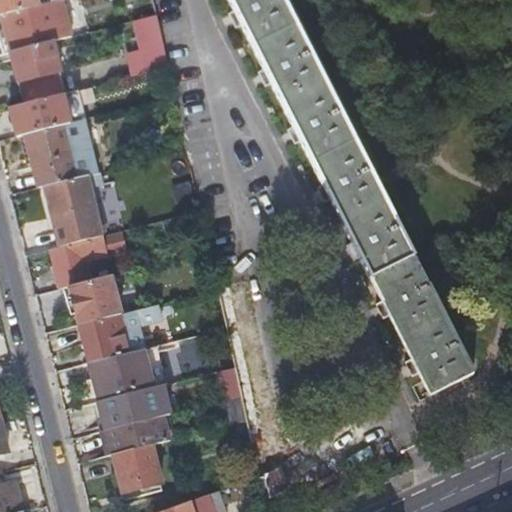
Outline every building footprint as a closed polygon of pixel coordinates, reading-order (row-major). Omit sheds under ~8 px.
[(0,0),(4,13),(37,5),(58,0),(0,0)] [(4,13),(0,14),(0,15),(9,51),(47,42),(51,41),(71,36),(61,0),(58,0),(37,5),(4,13)] [(438,375),(449,398),(493,377),(301,0),(248,0),(254,12),(248,15),(256,29),(262,26),(284,70),(278,73),(285,87),(291,84),(313,128),(307,131),(314,145),(320,142),(342,186),(336,189),(344,203),(350,200),(371,244),(366,247),(373,261),(379,258),(401,302),(395,305),(402,319),(408,316),(430,360),(424,363),(432,378),(438,375)] [(169,68),(157,14),(134,20),(142,50),(129,54),(135,76),(169,68)] [(47,42),(9,51),(23,103),(63,93),(65,93),(51,41),(47,42)] [(65,93),(63,93),(69,121),(85,117),(78,90),(65,93)] [(23,103),(9,106),(17,137),(26,134),(64,125),(70,123),(69,121),(63,93),(23,103)] [(76,122),(70,123),(64,125),(67,141),(80,138),(76,122)] [(26,134),(38,186),(44,185),(75,177),(67,141),(64,125),(26,134)] [(103,184),(100,171),(75,177),(44,185),(59,246),(102,235),(102,233),(105,230),(100,214),(96,212),(90,187),(103,184)] [(120,231),(102,235),(59,246),(49,248),(59,288),(68,286),(90,280),(85,261),(107,255),(125,251),(120,231)] [(104,277),(90,280),(68,286),(78,325),(114,316),(108,293),(104,277)] [(245,420),(256,471),(285,464),(246,280),(217,287),(234,367),(240,397),(245,420)] [(162,319),(158,305),(136,310),(140,325),(162,319)] [(141,349),(144,349),(141,337),(125,341),(118,315),(114,316),(78,325),(87,363),(95,361),(141,349)] [(141,349),(95,361),(100,383),(94,384),(97,401),(150,388),(141,349)] [(227,400),(240,397),(234,367),(220,371),(227,400)] [(105,430),(146,420),(162,416),(168,414),(161,385),(150,388),(97,401),(105,430)] [(209,430),(245,420),(240,397),(227,400),(203,406),(209,430)] [(107,435),(111,454),(150,444),(168,440),(162,416),(146,420),(105,430),(100,431),(101,437),(107,435)] [(150,444),(111,454),(121,494),(160,484),(150,444)] [(106,496),(105,476),(88,477),(89,497),(106,496)] [(0,511),(22,511),(15,480),(0,483),(0,511)] [(224,511),(217,491),(161,511),(224,511)]
